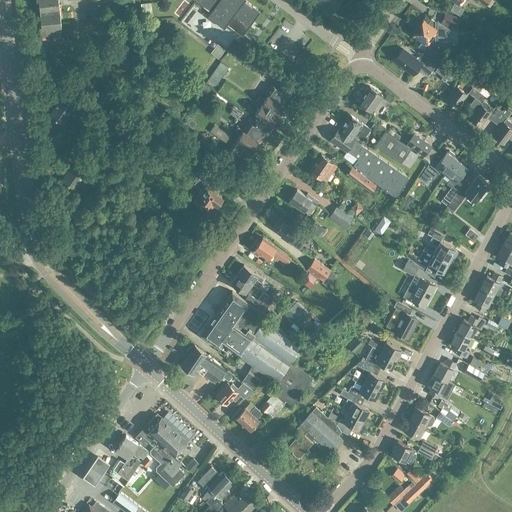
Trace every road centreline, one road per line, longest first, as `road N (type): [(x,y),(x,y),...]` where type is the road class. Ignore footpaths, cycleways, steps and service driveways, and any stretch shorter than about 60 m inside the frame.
road 1 (secondary): [(145,366),(46,270),(31,243),(2,0)]
road 2 (unclassified): [(145,366),(360,60)]
road 3 (residential): [(327,511),(394,424),(511,199)]
road 4 (secondary): [(305,511),(145,366)]
road 5 (residential): [(511,175),(360,60)]
road 6 (unclassified): [(44,511),(145,366)]
